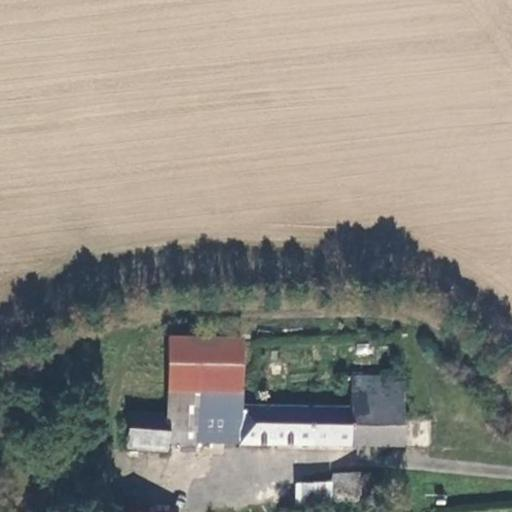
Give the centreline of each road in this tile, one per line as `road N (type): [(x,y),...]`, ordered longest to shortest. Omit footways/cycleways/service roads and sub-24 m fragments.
road 1 (track): [(0,387),(160,319),(376,317),(416,324),(457,350),(511,408)]
road 2 (track): [(511,472),(286,460),(215,477)]
